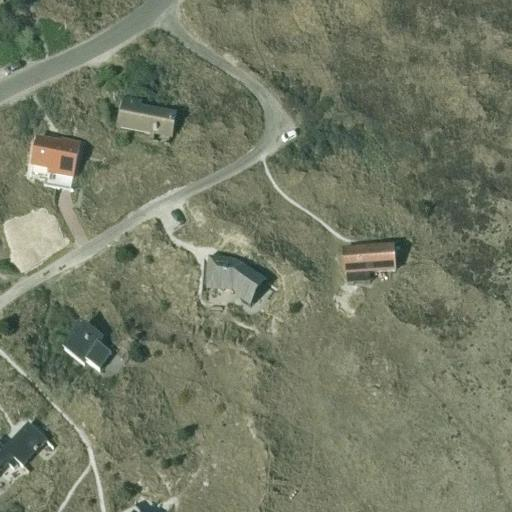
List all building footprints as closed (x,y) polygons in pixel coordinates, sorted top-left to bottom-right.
[(171,135),(174,118),(138,111),(139,106),(125,104),(120,131),(157,138),(158,133),(171,135)] [(78,151),(37,143),(32,170),(50,174),(47,190),(58,192),(59,190),(70,192),(70,194),(78,151)] [(369,286),(368,276),(394,274),(393,250),(343,254),(344,278),(346,277),(347,288),(369,286)] [(208,261),(206,296),(233,298),(233,296),(249,306),(263,284),(266,286),(266,284),(233,263),(232,263),(231,265),(211,264),(209,261),(208,261)] [(102,343),(82,329),(64,356),(85,370),(87,366),(100,374),(111,357),(98,349),(102,343)] [(4,454),(14,463),(22,471),(47,445),(28,427),(4,453),(4,454)] [(4,454),(4,453),(0,448),(0,477),(14,463),(4,454)]
